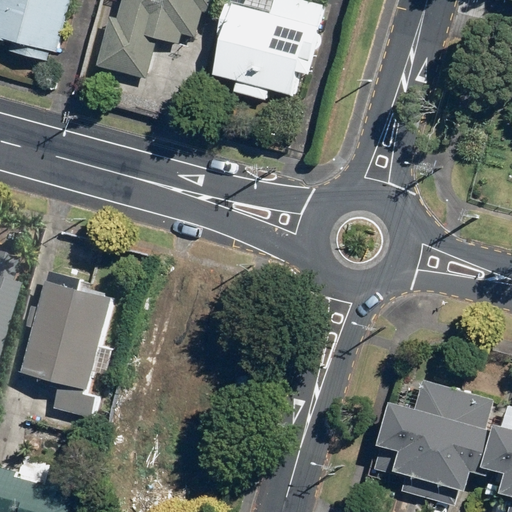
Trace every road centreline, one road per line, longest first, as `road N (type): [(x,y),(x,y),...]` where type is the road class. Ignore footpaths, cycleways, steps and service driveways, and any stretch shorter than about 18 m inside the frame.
road 1 (residential): [(334,198),(357,165),(426,4)]
road 2 (residential): [(426,4),(397,211)]
road 3 (tertiary): [(314,260),(145,181)]
road 4 (tertiary): [(145,181),(328,202)]
road 5 (residential): [(302,439),(318,268)]
road 6 (residential): [(376,285),(302,439)]
road 7 (tertiary): [(145,181),(0,141)]
road 8 (tertiary): [(511,292),(384,281)]
road 9 (tertiary): [(401,217),(511,271)]
